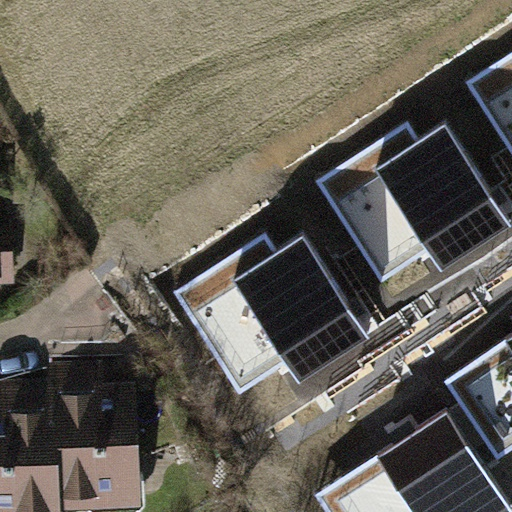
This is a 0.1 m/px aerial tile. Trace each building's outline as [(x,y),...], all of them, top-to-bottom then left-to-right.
[(511,55),(470,83),(511,148),(511,55)] [(420,138),(410,122),(319,181),(372,262),(420,231),(443,267),(511,222),(511,221),(447,121),(420,138)] [(37,185),(0,186),(0,305),(43,303),(37,185)] [(279,250),(268,234),(178,293),(231,374),(278,343),(302,379),(371,334),(305,233),(279,250)] [(511,336),(449,378),(500,454),(511,445),(511,336)] [(99,393),(106,504),(184,499),(177,376),(98,380),(99,393)] [(99,393),(2,399),(9,511),(106,511),(106,504),(99,393)] [(506,511),(511,508),(511,503),(449,409),(322,494),(333,511),(506,511)]
